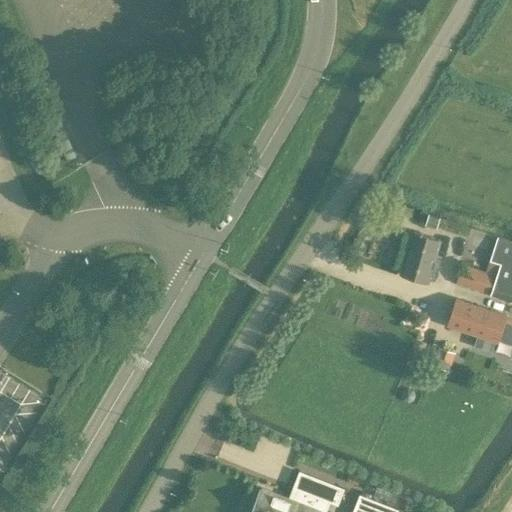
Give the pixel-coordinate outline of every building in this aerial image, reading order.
[(86,0),(77,19),(99,31),(115,0),(86,0)] [(436,229),(439,219),(429,215),(425,225),(436,229)] [(453,257),(463,227),(452,224),(442,254),(453,257)] [(441,240),(413,231),(400,273),(428,282),(429,279),(434,280),(441,259),(435,258),(441,240)] [(511,243),(498,239),(490,261),(501,265),(497,276),(463,265),(457,283),(511,300),(511,243)] [(457,300),(449,325),(497,341),(498,339),(511,343),(511,340),(511,324),(503,321),(505,315),(457,300)] [(439,347),(433,365),(449,370),(455,353),(439,347)] [(402,395),(402,396),(402,397),(402,398),(403,398),(403,399),(404,400),(405,401),(406,401),(407,402),(408,402),(409,402),(410,402),(411,401),(412,401),(413,400),(414,399),(415,398),(415,397),(415,396),(415,395),(415,394),(415,393),(415,392),(414,392),(414,391),(413,391),(413,390),(412,390),(412,389),(411,389),(410,389),(409,389),(408,389),(407,389),(406,389),(405,390),(404,390),(404,391),(403,391),(403,392),(403,393),(402,393),(402,394),(402,395)] [(319,511),(324,499),(330,501),(338,504),(344,489),(307,474),(296,502),(261,488),(261,487),(260,487),(250,511),(319,511)] [(357,511),(396,511),(398,510),(360,495),(354,511),(357,511)]
